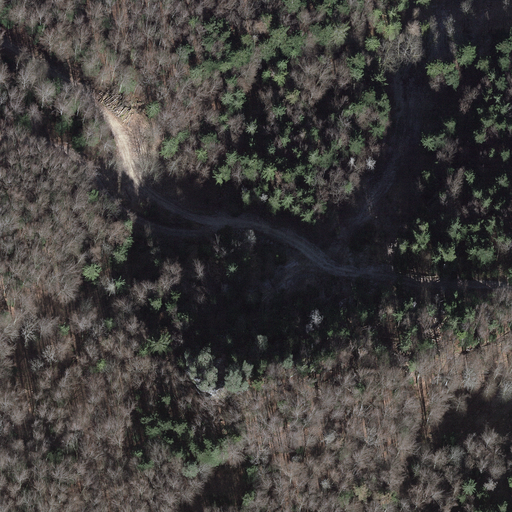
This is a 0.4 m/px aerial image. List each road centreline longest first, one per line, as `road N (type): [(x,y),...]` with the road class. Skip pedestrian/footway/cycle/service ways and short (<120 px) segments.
road 1 (track): [(0,38),(99,107),(141,186),(173,207),(294,238),(337,269),(511,291)]
road 2 (track): [(0,135),(70,151),(135,219),(182,232),(227,221)]
